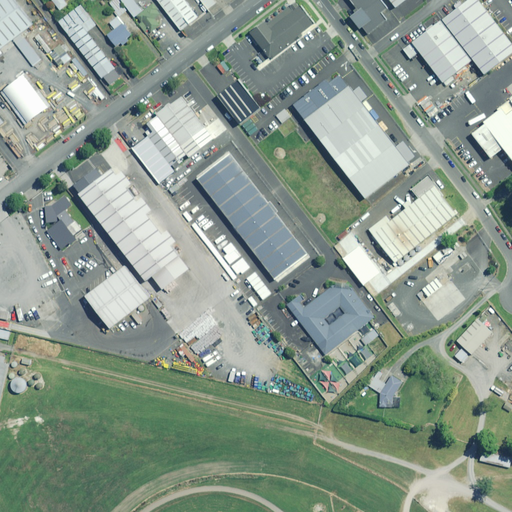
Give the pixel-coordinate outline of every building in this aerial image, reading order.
[(0,0),(0,48),(28,27),(7,0),(0,0)] [(64,0),(52,0),(60,10),(67,5),(64,1),(64,0)] [(123,10),(114,0),(110,0),(105,4),(115,16),(123,10)] [(194,19),(178,0),(153,0),(178,32),(194,19)] [(197,0),(204,9),(211,3),(209,0),(197,0)] [(383,7),(377,0),(345,0),(354,11),(346,17),(356,30),(359,27),(364,34),(383,19),(377,12),(383,7)] [(511,51),(511,49),(474,0),(463,0),(438,19),(470,60),(481,75),(511,51)] [(315,25),(297,2),(268,24),(266,21),(250,34),(269,59),(295,39),(297,41),(301,38),(300,37),(315,25)] [(155,19),(161,14),(158,11),(159,10),(154,3),(137,16),(142,22),(139,24),(145,33),(149,30),(151,33),(160,26),(155,19)] [(91,27),(75,7),(54,23),(97,80),(100,78),(105,85),(117,76),(83,33),(91,27)] [(470,60),(438,19),(409,41),(441,82),(470,60)] [(117,24),(103,35),(113,48),(127,37),(117,24)] [(68,53),(61,59),(65,64),(72,58),(68,53)] [(405,167),(334,74),(291,107),(363,199),(405,167)] [(261,108),(240,80),(218,96),(240,124),(261,108)] [(204,129),(178,96),(153,115),(178,148),(204,129)] [(511,100),(469,133),(489,158),(500,149),(511,164),(511,100)] [(291,117),(285,109),(276,116),(282,124),(291,117)] [(178,148),(153,115),(142,123),(150,133),(144,138),(167,167),(183,154),(178,148)] [(303,256),(225,155),(193,180),(271,281),(303,256)] [(154,176),(161,170),(154,162),(147,167),(154,176)] [(75,184),(148,280),(153,276),(163,289),(191,268),(113,167),(103,174),(97,167),(75,184)] [(161,170),(154,176),(158,181),(160,180),(162,183),(168,178),(161,170)] [(456,214),(425,175),(407,189),(414,199),(370,233),(393,263),(456,214)] [(185,184),(183,181),(168,192),(170,195),(185,184)] [(53,204),(44,206),(46,224),(58,222),(58,217),(73,205),(65,195),(53,204)] [(80,207),(73,212),(80,221),(87,217),(80,207)] [(73,214),(64,219),(70,228),(78,223),(73,214)] [(449,245),(443,250),(446,254),(452,249),(449,245)] [(416,254),(413,250),(397,262),(401,266),(416,254)] [(110,329),(150,296),(125,265),(85,298),(110,329)] [(326,354),(373,317),(344,279),(306,308),(298,299),(289,306),(326,354)] [(443,303),(439,301),(432,312),(438,316),(433,323),(439,327),(444,319),(447,321),(452,313),(442,306),(443,303)] [(214,335),(225,326),(216,315),(207,322),(193,325),(196,340),(214,335)] [(488,331),(473,318),(455,340),(470,353),(488,331)] [(378,336),(373,329),(361,338),(366,345),(378,336)] [(8,332),(0,330),(0,338),(6,340),(8,332)] [(268,350),(258,338),(251,344),(261,356),(268,350)] [(469,357),(462,350),(456,356),(463,363),(469,357)] [(0,410),(1,411),(12,362),(0,359),(0,410)] [(393,397),(403,382),(392,375),(380,393),(379,407),(392,408),(393,397)] [(11,387),(12,388),(12,389),(13,390),(14,391),(15,392),(16,392),(17,393),(19,393),(20,393),(21,392),(22,392),(23,391),(24,390),(25,389),(25,388),(26,387),(26,386),(26,384),(25,383),(25,382),(24,381),(23,380),(22,379),(21,379),(20,378),(19,378),(17,378),(16,379),(15,379),(14,380),(13,381),(12,382),(12,383),(11,384),(11,386),(11,387)] [(511,409),(511,405),(507,402),(503,408),(511,412),(511,409)] [(511,457),(482,451),(480,461),(510,467),(511,458),(511,457)]
